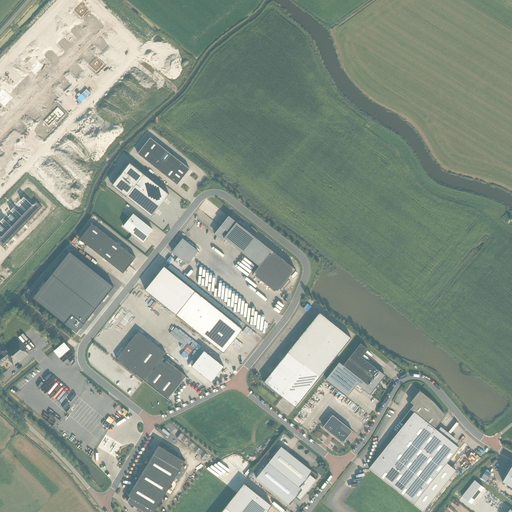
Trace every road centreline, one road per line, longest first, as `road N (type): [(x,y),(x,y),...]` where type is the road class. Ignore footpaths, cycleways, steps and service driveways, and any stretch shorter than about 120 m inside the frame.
road 1 (unclassified): [(235,382),(288,316),(305,265),(225,196),(207,194),(81,351),(84,368),(151,423)]
road 2 (unclassified): [(491,444),(430,382),(409,376),(393,387),(342,467)]
road 3 (unclassified): [(102,504),(0,403)]
road 4 (unclassified): [(342,467),(235,382)]
